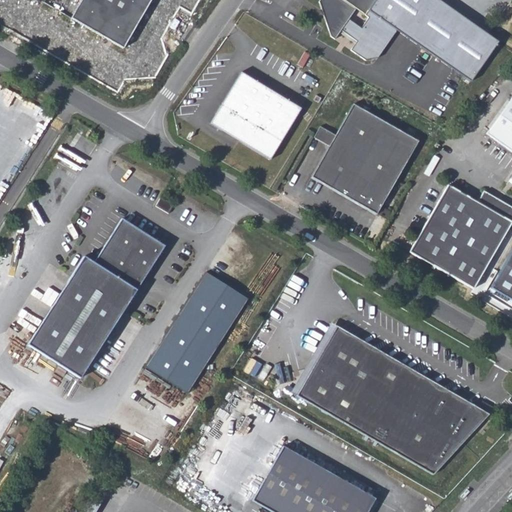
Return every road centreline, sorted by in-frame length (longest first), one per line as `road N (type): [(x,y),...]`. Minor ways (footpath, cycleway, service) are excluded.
road 1 (tertiary): [(138,134),(511,352)]
road 2 (unclassified): [(138,134),(233,0)]
road 3 (tertiary): [(0,54),(138,134)]
